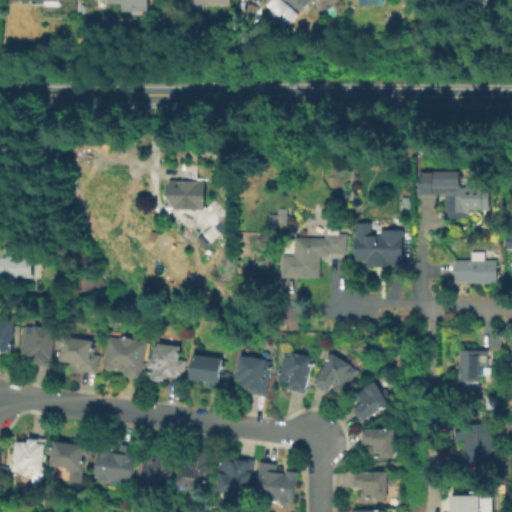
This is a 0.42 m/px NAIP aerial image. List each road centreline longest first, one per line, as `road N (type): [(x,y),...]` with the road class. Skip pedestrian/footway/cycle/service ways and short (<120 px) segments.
road 1 (secondary): [(410,96),(0,92)]
road 2 (residential): [(317,511),(320,447),(298,431),(0,400)]
road 3 (residential): [(425,511),(430,323),(420,296),(420,232)]
